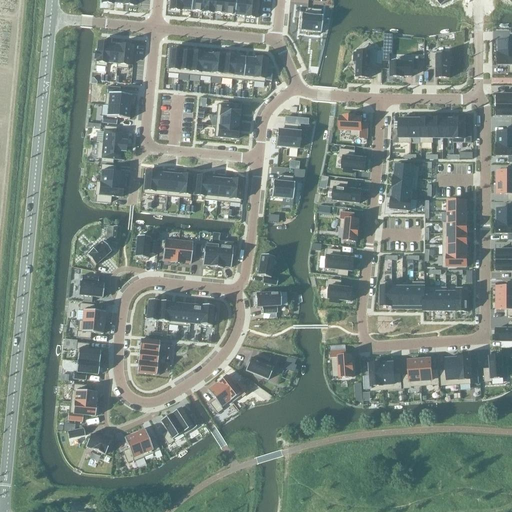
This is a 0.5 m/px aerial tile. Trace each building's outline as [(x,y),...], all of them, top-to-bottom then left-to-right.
[(170,0),(169,10),(181,11),(181,10),(180,10),(181,0),(170,0)] [(181,0),(180,10),(181,10),(191,11),(192,0),(181,0)] [(192,0),(191,11),(201,12),(202,13),(203,0),(192,0)] [(201,12),(201,13),(213,14),(213,0),(203,0),(202,13),(201,12)] [(213,0),(213,14),(223,15),(224,0),(213,0)] [(223,15),(235,16),(234,16),(235,0),(224,0),(223,15)] [(235,0),(234,16),(235,16),(244,17),(245,17),(246,0),(235,0)] [(244,17),(256,19),(257,0),(246,0),(245,17),(244,17)] [(301,14),(300,31),(313,33),(313,35),(318,35),(318,33),(320,33),(321,33),(322,16),(321,16),(321,10),(307,8),(307,15),(302,14),(301,14)] [(498,53),(498,54),(499,54),(511,54),(511,35),(510,36),(510,42),(499,42),(499,53),(498,53)] [(95,53),(95,61),(95,66),(107,67),(107,64),(108,45),(109,45),(109,44),(97,43),(96,53),(95,53)] [(108,45),(107,64),(117,65),(119,46),(109,45),(108,45)] [(117,65),(116,68),(128,70),(130,47),(119,46),(117,65)] [(169,50),(167,73),(178,74),(181,51),(169,50)] [(354,54),(354,62),(357,62),(356,78),(369,78),(370,65),(376,65),(377,51),(370,50),(370,53),(358,52),(358,54),(354,54)] [(181,51),(178,74),(189,76),(191,52),(191,53),(181,52),(181,51)] [(191,52),(189,76),(200,77),(202,54),(203,54),(203,53),(191,52)] [(426,53),(426,68),(437,68),(436,79),(450,79),(450,67),(453,67),(453,58),(450,58),(450,57),(437,57),(437,54),(437,53),(426,53)] [(202,54),(200,77),(211,78),(213,55),(212,55),(203,54),(202,54)] [(213,55),(211,78),(221,79),(224,56),(212,54),(212,55),(213,55)] [(498,54),(498,66),(510,66),(510,72),(511,72),(511,54),(499,54),(498,54)] [(224,56),(221,79),(232,80),(234,57),(235,57),(224,56)] [(234,57),(232,80),(243,81),(245,58),(235,57),(234,57)] [(245,58),(243,81),(254,82),(256,59),(255,59),(245,58)] [(402,63),(390,63),(390,77),(404,77),(412,77),(412,72),(418,72),(418,58),(411,58),(402,58),(402,63)] [(256,59),(254,82),(265,83),(265,81),(271,81),(272,69),(266,69),(267,60),(255,59),(256,59)] [(106,93),(105,106),(108,106),(130,108),(131,97),(132,97),(132,96),(119,95),(120,88),(107,87),(107,93),(106,93)] [(511,95),(497,95),(497,106),(511,106),(511,95)] [(217,104),(216,116),(239,118),(240,107),(217,104)] [(103,116),(102,123),(116,125),(117,118),(129,120),(130,119),(129,119),(130,108),(108,106),(107,117),(103,116)] [(511,106),(497,106),(497,117),(511,117),(511,106)] [(216,116),(215,126),(238,129),(239,118),(216,116)] [(341,117),(340,131),(352,131),(351,136),(360,136),(360,139),(367,139),(368,124),(362,124),(362,118),(357,118),(343,117),(341,117)] [(399,119),(399,143),(411,143),(411,139),(411,120),(399,119)] [(411,120),(411,139),(421,139),(421,120),(411,120)] [(421,139),(421,143),(433,143),(433,139),(432,139),(432,120),(421,120),(421,139)] [(432,120),(432,139),(433,139),(443,139),(443,120),(432,120)] [(443,120),(443,139),(453,139),(454,139),(454,120),(453,120),(444,120),(443,120)] [(454,139),(453,139),(453,144),(471,144),(471,131),(465,131),(465,120),(454,120),(454,139)] [(279,130),(277,147),(298,149),(300,132),(297,132),(297,126),(285,125),(284,131),(279,130)] [(103,144),(103,145),(126,147),(127,141),(125,141),(126,132),(126,133),(116,132),(117,128),(104,126),(103,144)] [(215,126),(214,138),(237,140),(238,129),(215,126)] [(497,144),(497,145),(511,144),(511,126),(509,126),(509,133),(497,133),(497,144)] [(99,144),(97,158),(101,159),(101,163),(113,164),(114,160),(123,161),(124,152),(126,152),(126,147),(103,145),(103,144),(99,144)] [(511,144),(497,145),(497,157),(509,157),(509,163),(511,163),(511,144)] [(340,150),(339,157),(344,158),(343,170),(344,170),(344,173),(352,174),(353,171),(364,172),(366,159),(354,158),(355,152),(340,150)] [(100,183),(100,184),(122,186),(125,187),(126,179),(123,179),(123,174),(113,173),(114,167),(102,166),(100,183)] [(394,176),(394,177),(418,180),(419,168),(396,166),(395,176),(394,176)] [(497,173),(497,184),(511,183),(511,166),(509,166),(509,173),(497,173)] [(145,172),(143,195),(154,196),(157,173),(145,172)] [(157,173),(154,196),(167,197),(169,174),(157,173)] [(169,174),(167,197),(179,198),(182,175),(169,174)] [(182,175),(179,198),(191,199),(193,177),(182,175)] [(273,181),(271,198),(272,198),(292,200),(293,200),(294,183),(293,183),(293,177),(279,175),(278,182),(274,181),(273,181)] [(195,177),(193,196),(204,197),(205,197),(207,178),(195,177)] [(394,177),(393,188),(412,190),(417,191),(418,180),(394,177)] [(204,197),(204,200),(217,202),(219,179),(207,178),(205,197),(204,197)] [(219,179),(217,202),(229,203),(232,180),(219,179)] [(232,180),(229,203),(241,204),(243,182),(232,180)] [(331,182),(330,189),(335,189),(333,201),(360,204),(361,191),(347,190),(348,183),(331,182)] [(97,183),(96,195),(97,196),(97,202),(110,203),(111,197),(121,198),(122,186),(100,184),(100,183),(97,183)] [(511,183),(497,184),(497,195),(509,195),(509,201),(511,201),(511,183)] [(392,198),(392,199),(412,201),(412,200),(411,200),(412,190),(393,188),(392,198)] [(392,199),(391,210),(410,212),(412,201),(392,199)] [(448,202),(448,213),(467,213),(467,202),(448,202)] [(497,222),(511,222),(511,204),(509,204),(509,210),(497,210),(497,222)] [(341,220),(341,229),(345,229),(344,241),(357,242),(357,240),(358,240),(359,226),(359,221),(354,221),(354,214),(342,213),(341,220)] [(448,223),(448,224),(467,224),(467,223),(467,213),(448,213),(448,223)] [(511,222),(497,222),(497,234),(509,234),(509,241),(511,240),(511,222)] [(443,223),(443,235),(467,235),(467,224),(448,224),(448,223),(443,223)] [(113,227),(112,244),(119,244),(120,228),(113,227)] [(443,235),(443,245),(467,246),(467,235),(443,235)] [(137,237),(135,258),(148,259),(149,253),(155,254),(156,241),(150,241),(150,238),(137,237)] [(160,241),(160,249),(164,250),(162,261),(170,262),(170,264),(176,264),(179,241),(165,240),(164,241),(160,241)] [(179,241),(176,264),(183,265),(183,263),(191,264),(191,256),(196,257),(197,244),(193,244),(193,243),(179,241)] [(88,255),(86,256),(96,266),(111,252),(102,242),(98,246),(97,246),(95,248),(94,246),(88,251),(89,253),(87,255),(88,255)] [(219,245),(217,268),(223,269),(223,267),(231,268),(232,256),(236,257),(237,246),(233,246),(233,243),(219,242),(218,245),(219,245)] [(201,244),(200,253),(204,253),(203,265),(211,266),(210,267),(217,268),(219,245),(218,245),(205,244),(205,245),(201,244)] [(443,245),(443,256),(467,256),(467,246),(443,245)] [(327,257),(326,269),(339,271),(338,275),(348,276),(348,272),(353,272),(354,259),(340,258),(340,251),(328,250),(327,257)] [(511,250),(497,250),(497,261),(511,261),(511,250)] [(261,256),(257,276),(263,277),(262,284),(277,286),(278,279),(271,278),(274,258),(261,256)] [(443,256),(443,268),(467,268),(467,256),(443,256)] [(511,261),(497,261),(497,272),(511,272),(511,261)] [(79,282),(78,296),(102,298),(104,285),(98,284),(98,278),(82,276),(81,283),(79,282)] [(351,302),(352,289),(340,288),(341,281),(329,280),(328,287),(330,287),(329,300),(331,300),(330,303),(339,304),(339,301),(351,302)] [(497,288),(497,299),(511,298),(511,281),(508,282),(508,288),(497,288)] [(380,283),(380,307),(392,307),(392,288),(392,283),(380,283)] [(413,283),(413,288),(413,307),(424,307),(424,288),(425,288),(425,283),(413,283)] [(392,288),(392,307),(403,307),(403,288),(392,288)] [(403,288),(403,307),(413,307),(413,288),(403,288)] [(424,307),(424,312),(434,312),(435,312),(435,288),(425,288),(424,288),(424,307)] [(435,288),(435,312),(445,312),(446,312),(446,293),(447,293),(447,288),(435,288)] [(456,289),(456,293),(457,293),(457,312),(468,312),(468,289),(456,289)] [(280,293),(255,295),(256,308),(262,308),(262,314),(277,313),(277,307),(281,307),(280,293)] [(446,293),(446,312),(456,312),(457,312),(457,293),(456,293),(447,293),(446,293)] [(511,298),(497,299),(496,310),(508,310),(508,316),(511,316),(511,298)] [(145,307),(144,315),(147,315),(146,321),(157,322),(159,302),(148,301),(148,307),(145,307)] [(159,302),(157,322),(168,323),(170,304),(171,304),(171,303),(159,302)] [(79,304),(79,311),(83,311),(82,321),(82,322),(104,324),(105,313),(93,312),(94,305),(79,304)] [(168,323),(167,325),(179,326),(181,305),(171,304),(170,304),(168,323)] [(181,305),(179,326),(190,327),(190,325),(192,306),(181,305)] [(192,306),(190,325),(200,326),(202,307),(192,306)] [(200,326),(212,327),(212,321),(215,322),(216,314),(213,313),(214,307),(202,306),(202,307),(200,326)] [(77,331),(76,338),(91,340),(91,333),(103,335),(104,324),(82,322),(82,321),(79,321),(78,331),(77,331)] [(511,323),(509,323),(509,329),(496,329),(496,342),(502,342),(511,342),(511,323)] [(77,343),(77,341),(65,340),(64,349),(76,350),(77,343)] [(140,340),(139,352),(158,353),(159,342),(140,340)] [(77,343),(76,350),(78,350),(77,361),(99,364),(100,352),(89,350),(89,344),(77,343)] [(346,350),(331,351),(332,359),(332,358),(334,377),(340,377),(340,379),(353,378),(353,375),(352,362),(352,356),(346,357),(346,350)] [(139,352),(138,362),(160,365),(161,353),(158,353),(139,352)] [(250,358),(245,371),(268,380),(273,368),(268,365),(270,359),(258,355),(256,361),(250,358)] [(507,376),(507,368),(503,368),(503,356),(490,357),(490,369),(484,370),(485,382),(492,382),(492,379),(504,378),(504,377),(507,376)] [(447,371),(441,372),(442,386),(460,385),(458,358),(458,359),(446,359),(447,371)] [(470,358),(458,358),(460,385),(478,384),(477,369),(471,370),(470,358)] [(431,359),(420,360),(421,386),(439,385),(438,371),(431,371),(431,359)] [(410,376),(403,376),(404,389),(411,388),(411,387),(421,386),(420,360),(409,361),(410,376)] [(74,372),(73,380),(86,381),(86,374),(98,376),(99,364),(77,361),(76,373),(74,372)] [(138,362),(137,374),(159,376),(160,365),(138,362)] [(382,364),(381,364),(383,391),(401,389),(400,375),(394,375),(393,363),(382,364)] [(370,377),(364,377),(365,390),(371,389),(371,391),(383,391),(381,364),(369,365),(370,377)] [(226,376),(217,383),(230,401),(232,404),(241,397),(242,398),(248,393),(239,382),(234,386),(226,376)] [(209,389),(207,391),(215,400),(210,404),(217,414),(223,410),(221,408),(230,401),(217,383),(216,384),(215,385),(215,384),(209,389)] [(72,391),(70,403),(96,405),(96,403),(97,403),(97,396),(97,393),(85,392),(86,386),(73,384),(73,391),(72,391)] [(68,414),(68,421),(82,422),(83,416),(95,417),(96,405),(70,403),(69,414),(68,414)] [(181,408),(170,415),(182,434),(184,437),(194,430),(194,429),(199,426),(192,415),(187,418),(181,408)] [(170,415),(160,421),(167,431),(161,435),(168,445),(174,442),(173,440),(182,434),(170,415)] [(65,424),(64,433),(75,430),(75,425),(65,424)] [(84,429),(67,432),(69,439),(85,436),(84,429)] [(145,430),(134,434),(144,458),(154,454),(154,453),(160,451),(155,439),(149,441),(145,430)] [(129,450),(123,452),(127,464),(133,461),(134,462),(144,458),(134,434),(124,439),(129,450)] [(90,435),(85,448),(91,450),(104,455),(105,455),(110,443),(90,435)]
